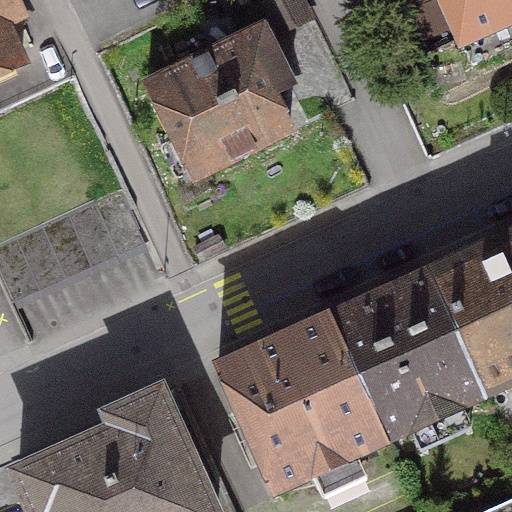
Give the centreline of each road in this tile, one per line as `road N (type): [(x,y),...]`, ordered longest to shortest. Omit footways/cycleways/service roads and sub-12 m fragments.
road 1 (residential): [(0,410),(511,182)]
road 2 (unknown): [(196,325),(252,511)]
